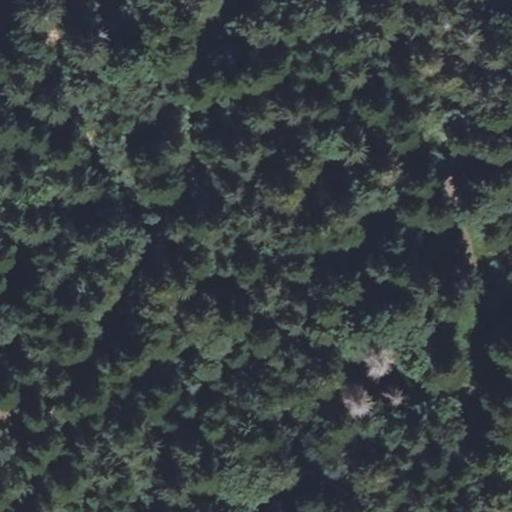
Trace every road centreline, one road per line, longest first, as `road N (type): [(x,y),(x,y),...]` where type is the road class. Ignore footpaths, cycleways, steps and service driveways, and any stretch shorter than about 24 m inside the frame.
road 1 (track): [(13,511),(95,330),(184,205),(228,100),(241,40),(266,0)]
road 2 (track): [(399,0),(454,123),(474,252),(511,348)]
